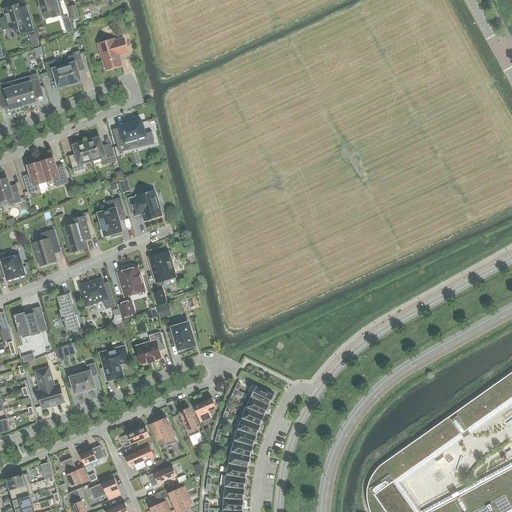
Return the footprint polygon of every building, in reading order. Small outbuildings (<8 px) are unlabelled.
[(52,3),(51,0),(38,0),(44,20),(62,15),(58,1),(52,3)] [(9,8),(3,9),(5,17),(0,18),(0,23),(2,31),(18,26),(20,33),(33,29),(26,7),(19,9),(17,3),(8,6),(9,8)] [(75,5),(68,7),(71,19),(79,17),(75,5)] [(114,41),(113,39),(98,44),(105,70),(121,65),(118,55),(125,53),(121,39),(114,41)] [(70,64),(64,66),(69,85),(72,84),(74,85),(77,84),(79,82),(81,82),(76,67),(83,65),(79,51),(72,53),(73,55),(68,57),(70,64)] [(56,64),(55,60),(44,64),(48,75),(53,73),(58,88),(60,88),(62,89),(66,88),(67,86),(69,85),(64,66),(62,62),(56,64)] [(36,74),(16,80),(23,106),(36,102),(33,91),(41,88),(36,74)] [(16,80),(0,84),(0,100),(7,98),(10,110),(23,106),(16,80)] [(120,130),(113,132),(118,152),(127,150),(125,144),(124,142),(136,138),(139,147),(154,142),(152,132),(145,134),(144,131),(145,130),(143,125),(142,125),(140,118),(131,121),(131,123),(119,127),(120,130)] [(98,136),(91,138),(91,140),(86,142),(92,161),(101,158),(103,165),(116,161),(110,144),(111,148),(103,150),(99,138),(98,138),(98,136)] [(83,164),(92,161),(86,142),(81,143),(80,141),(73,143),(74,145),(73,146),(76,158),(70,160),(74,175),(85,171),(83,164)] [(40,162),(46,182),(54,180),(56,187),(68,183),(62,165),(56,167),(53,158),(40,162)] [(46,182),(40,162),(27,166),(30,177),(24,179),(28,194),(40,190),(38,184),(46,182)] [(7,178),(0,180),(0,201),(8,200),(10,205),(21,202),(17,187),(10,189),(7,178)] [(120,183),(124,194),(129,192),(125,181),(120,183)] [(137,197),(129,200),(133,213),(139,211),(142,213),(144,221),(161,216),(159,209),(160,208),(156,196),(155,196),(153,191),(137,196),(137,197)] [(111,234),(111,236),(120,234),(119,232),(121,231),(117,218),(125,215),(120,198),(106,202),(109,211),(98,214),(105,236),(111,234)] [(73,225),(63,228),(71,253),(87,248),(84,240),(91,238),(84,216),(72,220),(73,225)] [(43,241),(33,244),(40,266),(56,261),(53,253),(54,252),(54,250),(59,249),(59,252),(60,252),(54,230),(41,234),(43,241)] [(164,253),(164,251),(158,253),(158,254),(148,257),(152,270),(153,270),(154,273),(153,273),(156,283),(175,277),(168,252),(164,253)] [(4,253),(0,254),(0,269),(3,269),(6,280),(24,275),(22,267),(19,255),(14,256),(5,259),(4,253)] [(137,277),(134,268),(134,267),(132,266),(121,269),(120,271),(121,272),(118,273),(121,285),(122,285),(123,289),(125,297),(144,291),(139,276),(137,277)] [(96,301),(102,299),(105,310),(115,307),(108,282),(102,284),(101,280),(96,282),(96,283),(92,284),(91,283),(81,287),(84,296),(83,297),(85,305),(96,302),(96,301)] [(166,302),(162,290),(152,293),(156,305),(166,302)] [(63,319),(62,319),(62,322),(64,321),(67,332),(80,328),(69,293),(46,300),(57,297),(63,319)] [(134,315),(131,301),(118,305),(119,309),(120,314),(121,319),(134,315)] [(159,316),(171,312),(169,305),(157,309),(159,316)] [(35,318),(34,314),(25,316),(24,312),(14,315),(20,338),(30,335),(30,336),(39,333),(39,332),(47,330),(43,315),(35,318)] [(172,331),(169,332),(173,345),(176,344),(178,350),(179,350),(179,351),(185,349),(185,348),(194,345),(188,323),(186,324),(186,322),(179,324),(179,326),(172,328),(172,331)] [(121,325),(114,327),(115,333),(123,331),(121,325)] [(86,328),(79,330),(81,336),(88,334),(86,328)] [(151,342),(135,346),(141,365),(147,363),(148,363),(149,363),(149,362),(153,361),(153,362),(155,361),(154,361),(161,359),(159,351),(165,349),(160,333),(149,336),(151,342)] [(123,347),(100,354),(108,381),(122,377),(118,364),(127,362),(123,347)] [(62,350),(56,351),(59,362),(65,360),(62,350)] [(88,371),(69,377),(74,394),(95,388),(92,377),(98,375),(94,363),(87,366),(88,371)] [(49,367),(35,372),(40,391),(37,392),(41,408),(64,402),(59,385),(53,387),(52,383),(53,383),(49,367)] [(511,371),(381,464),(379,466),(377,468),(376,469),(373,472),(372,475),(370,477),(369,479),(368,482),(368,484),(367,487),(367,489),(366,492),(366,494),(366,497),(366,499),(366,502),(367,504),(368,507),(368,509),(369,511),(504,511),(511,508),(511,467),(429,511),(414,511),(393,481),(511,397),(511,371)] [(256,386),(251,397),(269,405),(274,395),(256,386)] [(216,408),(211,397),(192,406),(197,416),(200,422),(211,417),(209,411),(216,408)] [(264,415),(269,405),(251,397),(246,407),(264,415)] [(243,406),(239,417),(260,425),(264,415),(246,407),(243,406)] [(199,432),(189,407),(178,412),(189,437),(199,432)] [(166,447),(177,442),(166,417),(155,422),(149,425),(156,441),(162,439),(166,447)] [(256,436),(260,425),(239,417),(235,429),(256,436)] [(0,433),(10,431),(7,419),(0,420),(0,433)] [(150,437),(145,426),(120,437),(125,448),(150,437)] [(235,429),(231,440),(253,446),(256,436),(235,429)] [(150,438),(141,442),(143,446),(152,442),(150,438)] [(250,457),(253,446),(231,440),(228,451),(231,452),(250,457)] [(104,456),(100,446),(79,454),(84,465),(104,456)] [(149,446),(124,457),(129,467),(154,457),(149,446)] [(231,452),(228,463),(248,467),(250,457),(231,452)] [(77,470),(71,458),(61,463),(71,488),(82,483),(88,480),(83,467),(77,470)] [(246,478),(248,467),(228,463),(226,475),(246,478)] [(202,473),(202,469),(200,464),(193,466),(197,475),(202,473)] [(152,487),(177,476),(172,465),(147,476),(152,487)] [(6,479),(9,490),(30,484),(27,473),(23,475),(23,474),(6,479)] [(226,475),(224,487),(244,489),(246,478),(226,475)] [(118,489),(119,489),(114,478),(89,489),(93,500),(106,494),(109,501),(121,495),(118,489)] [(33,495),(30,484),(9,490),(12,501),(30,496),(33,495)] [(244,489),(224,487),(222,486),(221,498),(223,498),(243,500),(244,489)] [(77,489),(66,494),(73,511),(86,511),(85,509),(79,494),(77,490),(77,489)] [(187,511),(186,507),(192,505),(189,499),(183,501),(178,489),(167,493),(169,497),(169,498),(175,511),(187,511)] [(159,493),(162,499),(168,496),(165,490),(159,493)] [(12,501),(15,510),(32,505),(30,496),(12,501)] [(243,511),(243,500),(223,498),(222,510),(243,511)] [(149,508),(150,511),(170,511),(166,501),(160,504),(159,503),(149,508)] [(103,511),(128,511),(124,502),(104,511),(103,511)]
